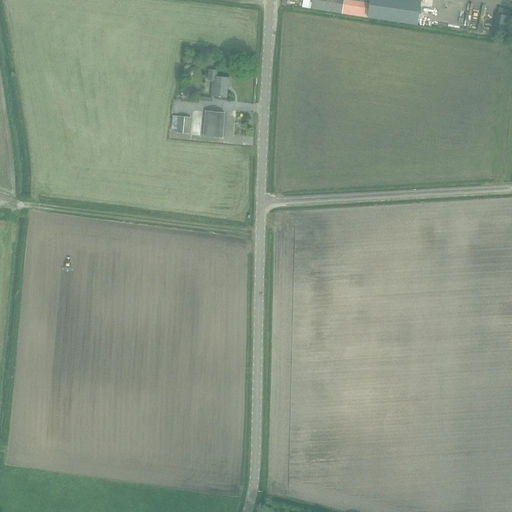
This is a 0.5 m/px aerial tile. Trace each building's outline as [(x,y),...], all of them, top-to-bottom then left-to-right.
[(311,2),(310,8),(370,17),(372,4),(344,0),(311,0),(312,1),(311,1),(311,2)] [(372,0),(372,4),(370,17),(419,25),(422,0),(372,0)] [(291,1),(292,10),(301,9),(301,1),(291,1)] [(212,87),(211,96),(226,97),(227,87),(229,87),(230,78),(217,77),(217,71),(209,70),(208,80),(215,81),(214,87),(212,87)] [(206,111),(204,136),(222,138),(225,113),(206,111)] [(178,116),(176,133),(190,134),(191,117),(178,116)]
